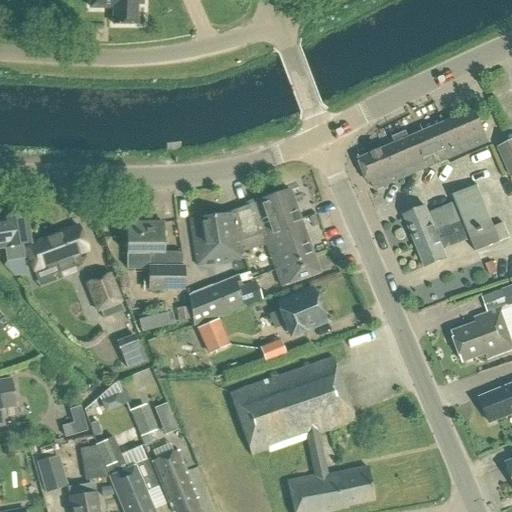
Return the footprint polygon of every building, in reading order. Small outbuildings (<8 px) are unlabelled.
[(53,0),(55,13),(72,12),(71,0),(53,0)] [(141,0),(89,0),(89,8),(113,8),(112,25),(135,25),(136,4),(142,4),(141,0)] [(374,192),(456,157),(486,144),(482,135),(483,135),(474,112),(357,161),(367,184),(370,183),(374,192)] [(509,179),(511,178),(511,142),(497,149),(509,179)] [(493,229),(476,188),(475,186),(451,196),(455,204),(427,216),(423,208),(401,217),(423,269),(445,259),(442,251),(468,240),(473,251),(498,240),(493,229)] [(274,268),(292,261),(292,263),(314,256),(291,190),(252,203),(236,210),(236,214),(190,220),(196,266),(243,259),(242,254),(267,246),(274,268)] [(386,278),(402,273),(383,212),(367,217),(386,278)] [(20,245),(30,244),(26,215),(22,216),(19,214),(15,215),(13,217),(0,219),(0,248),(4,248),(6,261),(13,260),(22,258),(20,245)] [(127,222),(126,268),(149,269),(149,271),(149,290),(183,290),(184,267),(182,267),(182,253),(163,253),(164,223),(127,222)] [(493,229),(498,240),(499,244),(510,239),(504,224),(493,229)] [(76,268),(72,258),(87,252),(77,228),(26,248),(35,271),(59,262),(63,273),(76,268)] [(292,261),(274,268),(281,286),(320,273),(314,256),(292,263),(292,261)] [(6,261),(3,265),(13,276),(25,275),(22,259),(22,258),(13,260),(6,261)] [(489,276),(497,273),(493,263),(485,266),(489,276)] [(97,314),(124,303),(112,274),(85,284),(97,314)] [(241,288),(238,278),(189,298),(193,328),(262,301),(255,282),(241,288)] [(286,326),(291,339),(327,325),(313,290),(278,303),(281,312),(268,317),(273,331),(286,326)] [(184,310),(177,311),(179,322),(190,320),(188,309),(184,310)] [(489,315),(491,322),(453,335),(461,361),(485,353),(487,361),(511,353),(511,341),(503,313),(502,311),(489,315)] [(171,314),(138,322),(141,333),(173,325),(171,314)] [(101,324),(105,337),(132,328),(128,316),(101,324)] [(208,356),(228,348),(218,322),(197,330),(208,356)] [(127,370),(145,363),(135,337),(117,344),(127,370)] [(259,349),(265,364),(285,356),(279,341),(259,349)] [(83,352),(95,384),(114,377),(103,345),(83,352)] [(326,474),(319,435),(355,424),(333,360),(231,395),(251,454),(270,448),(271,451),(306,440),(313,475),(288,479),(293,511),(329,511),(349,508),(349,506),(374,502),(367,467),(326,474)] [(0,428),(2,428),(0,418),(0,410),(14,409),(9,381),(0,382),(0,428)] [(108,412),(125,405),(119,388),(117,382),(98,398),(102,409),(108,412)] [(511,384),(479,398),(490,424),(511,415),(511,384)] [(141,438),(156,432),(146,406),(131,412),(141,438)] [(84,421),(74,424),(77,435),(87,432),(84,421)] [(100,435),(96,421),(89,423),(93,437),(100,435)] [(113,436),(93,444),(95,447),(107,476),(106,477),(122,511),(152,511),(133,467),(134,467),(146,462),(141,450),(122,458),(113,436)] [(107,476),(95,447),(80,450),(85,480),(106,477),(107,476)] [(198,511),(181,471),(174,452),(152,461),(159,481),(167,499),(170,498),(175,511),(198,511)] [(37,464),(46,495),(66,489),(57,458),(37,464)] [(69,511),(96,511),(94,492),(68,496),(69,511)]
